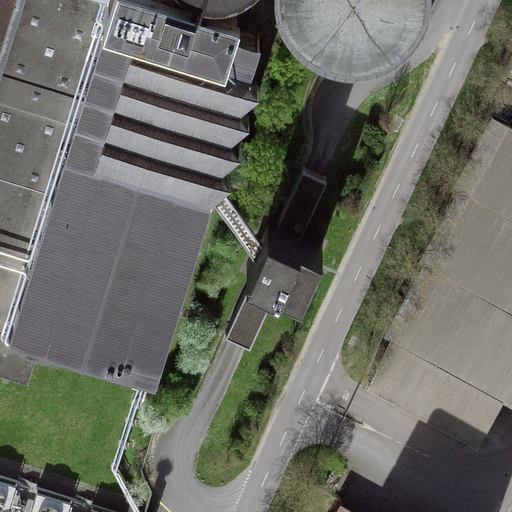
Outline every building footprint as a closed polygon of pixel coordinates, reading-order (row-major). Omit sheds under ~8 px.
[(143,369),(155,372),(260,34),(257,33),(256,35),(230,27),(238,0),(0,0),(0,371),(28,380),(36,353),(138,384),(143,369)] [(285,0),(297,20),(316,36),(339,46),(364,49),(388,44),(409,31),(426,13),(431,0),(285,0)] [(505,406),(511,409),(511,130),(509,129),(364,392),(478,455),(505,406)] [(268,217),(246,263),(256,268),(226,332),(250,343),(279,279),(301,289),(323,243),(301,232),(327,177),(303,166),(277,221),(268,217)] [(334,466),(322,481),(332,489),(344,474),(334,466)]
